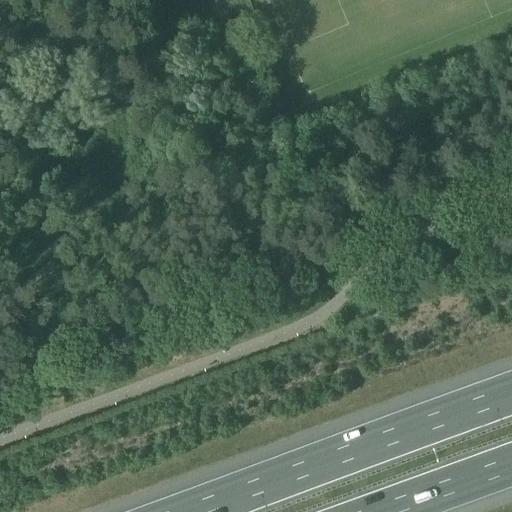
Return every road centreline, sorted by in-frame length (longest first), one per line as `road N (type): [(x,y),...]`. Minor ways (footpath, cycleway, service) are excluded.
road 1 (motorway): [(511,395),(190,511)]
road 2 (motorway): [(378,511),(511,463)]
